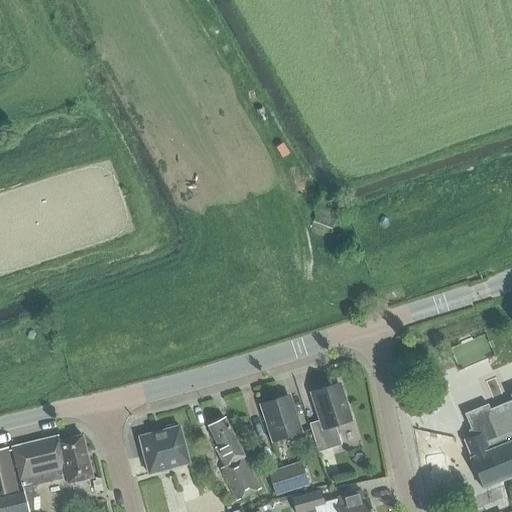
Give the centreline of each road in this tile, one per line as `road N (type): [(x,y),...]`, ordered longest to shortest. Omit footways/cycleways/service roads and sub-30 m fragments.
road 1 (tertiary): [(102,406),(365,328)]
road 2 (unclassified): [(408,511),(365,328)]
road 3 (tertiary): [(365,328),(511,282)]
